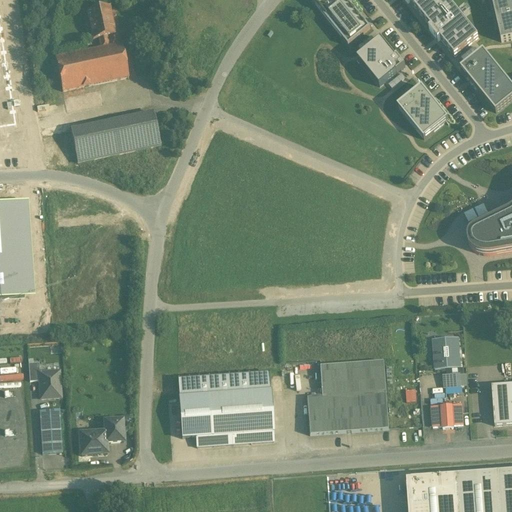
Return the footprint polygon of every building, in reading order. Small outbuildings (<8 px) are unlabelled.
[(345,0),(309,0),(348,48),(359,39),(370,30),(345,0)] [(455,60),(479,40),(445,0),(403,0),(408,6),(410,4),(431,30),(429,32),(438,43),(440,42),(455,60)] [(492,2),(501,44),(511,41),(511,0),(481,0),(482,4),(492,2)] [(109,8),(86,13),(92,41),(98,40),(100,50),(109,48),(107,38),(115,36),(109,8)] [(0,39),(0,134),(15,131),(0,39)] [(380,89),(405,69),(397,58),(395,60),(381,42),(357,61),(359,63),(380,89)] [(100,50),(55,59),(62,93),(128,79),(121,45),(120,46),(109,48),(100,50)] [(460,71),(496,115),(511,101),(511,88),(483,53),(460,71)] [(422,89),(397,109),(424,142),(448,122),(422,89)] [(153,115),(70,132),(77,165),(160,147),(153,115)] [(0,161),(28,158),(25,135),(0,139),(0,161)] [(27,204),(0,206),(0,299),(33,297),(27,204)] [(511,209),(505,214),(491,220),(478,227),(470,233),(468,241),(471,245),(478,254),(495,256),(511,254),(511,253),(511,209)] [(433,342),(434,374),(462,373),(460,341),(433,342)] [(384,364),(319,368),(322,398),(307,399),(309,437),(389,432),(384,364)] [(39,365),(28,366),(29,384),(39,383),(39,375),(39,365)] [(39,375),(39,383),(41,401),(61,400),(59,374),(39,375)] [(446,376),(447,389),(470,387),(470,374),(446,376)] [(196,439),(196,449),(273,444),(272,434),(268,376),(178,382),(182,440),(196,439)] [(511,386),(492,388),(495,428),(511,426),(511,386)] [(462,407),(431,409),(433,429),(443,429),(443,431),(454,430),(453,428),(463,427),(462,407)] [(59,412),(39,413),(42,456),(62,454),(59,412)] [(122,422),(104,423),(105,434),(106,434),(106,445),(123,444),(122,422)] [(105,434),(79,436),(81,458),(107,456),(106,445),(106,434),(105,434)] [(511,511),(511,471),(454,476),(457,511),(511,511)] [(457,511),(454,476),(405,481),(407,511),(457,511)]
